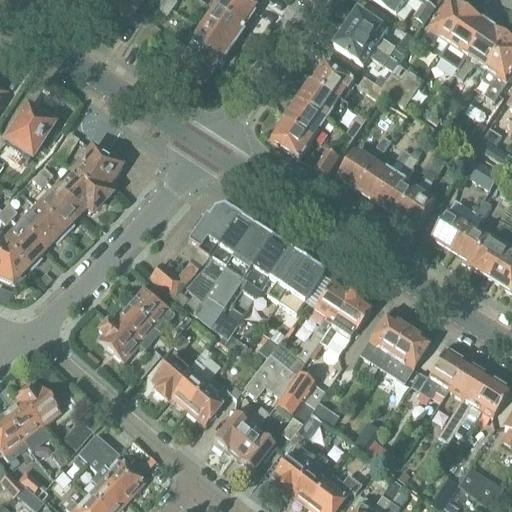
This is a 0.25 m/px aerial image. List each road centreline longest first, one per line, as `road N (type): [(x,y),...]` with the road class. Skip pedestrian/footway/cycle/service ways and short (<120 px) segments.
road 1 (tertiary): [(511,347),(211,153)]
road 2 (residential): [(211,153),(34,336)]
road 3 (tertiary): [(211,153),(0,15)]
road 4 (residential): [(198,482),(34,336)]
road 5 (residential): [(317,0),(211,153)]
